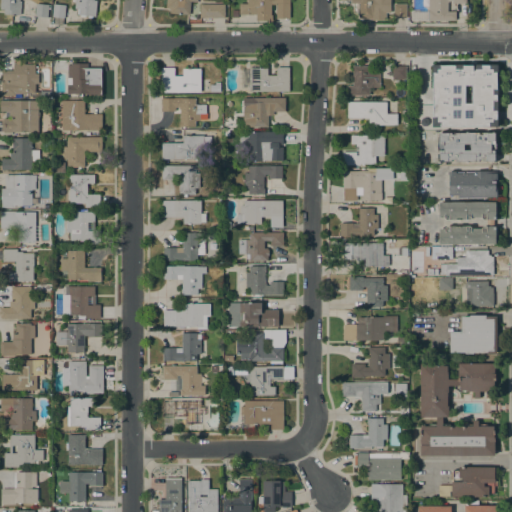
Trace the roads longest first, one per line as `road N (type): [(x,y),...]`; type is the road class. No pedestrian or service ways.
road 1 (tertiary): [(511,42),(0,40)]
road 2 (residential): [(131,511),(132,0)]
road 3 (residential): [(319,0),(310,417),(297,444),(332,494)]
road 4 (residential): [(297,444),(131,448)]
